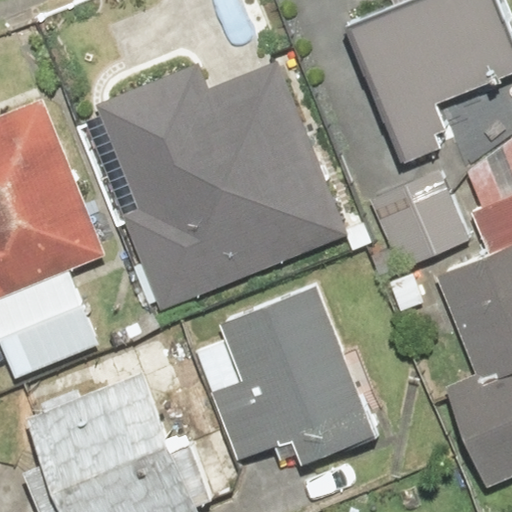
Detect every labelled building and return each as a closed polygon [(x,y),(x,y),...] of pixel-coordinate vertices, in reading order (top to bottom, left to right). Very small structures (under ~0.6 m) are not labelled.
[(511,62),(484,0),(405,0),(338,29),(396,164),(446,142),(433,110),(511,75),(511,62)] [(195,71),(94,110),(136,216),(124,222),(159,310),(344,237),(274,61),(202,89),(195,71)] [(45,104),(0,119),(0,295),(101,259),(45,104)] [(435,276),(475,377),(435,394),(474,491),(511,475),(511,142),(456,165),(474,209),(461,214),(479,259),(435,276)] [(468,243),(442,176),(368,205),(394,272),(468,243)] [(92,349),(63,281),(0,307),(0,350),(13,382),(92,349)] [(367,438),(310,289),(218,324),(241,385),(210,397),(234,461),(283,442),(292,466),(367,438)] [(187,511),(186,509),(218,496),(195,436),(167,447),(138,374),(19,421),(55,511),(187,511)]
